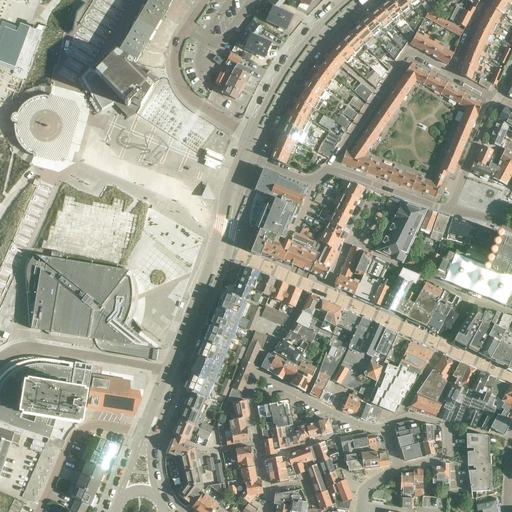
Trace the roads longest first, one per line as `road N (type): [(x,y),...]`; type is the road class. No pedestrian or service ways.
road 1 (secondary): [(240,154),(207,271),(166,371)]
road 2 (secondary): [(178,374),(229,247),(253,159)]
road 3 (residential): [(451,73),(407,50),(330,168)]
road 4 (residential): [(249,135),(191,101),(173,73),(177,49),(208,0)]
road 5 (residential): [(166,371),(26,347),(0,360)]
road 6 (residential): [(40,511),(80,429),(142,432)]
road 7 (residential): [(395,467),(448,454),(443,427),(398,417),(385,425)]
road 8 (residential): [(385,425),(362,427),(255,374)]
road 9 (residential): [(255,374),(250,394),(266,511)]
road 10 (secondary): [(318,26),(249,135)]
road 11 (residential): [(449,210),(330,168)]
road 12 (secondary): [(261,140),(326,34)]
road 13 (residential): [(449,210),(497,97)]
